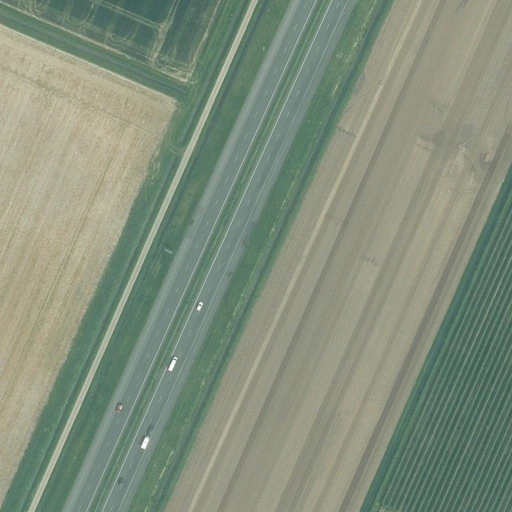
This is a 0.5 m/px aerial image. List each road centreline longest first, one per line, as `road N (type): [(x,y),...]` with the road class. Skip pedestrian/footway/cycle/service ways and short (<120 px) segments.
road 1 (motorway): [(111,511),(340,0)]
road 2 (motorway): [(308,0),(79,511)]
road 3 (unclassified): [(254,0),(30,511)]
